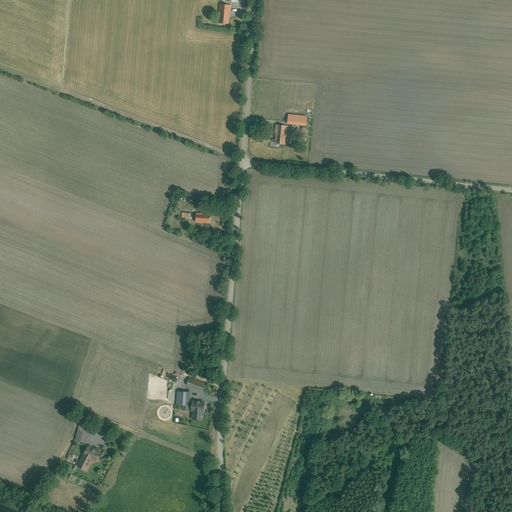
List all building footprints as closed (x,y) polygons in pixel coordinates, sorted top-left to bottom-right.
[(218,22),(228,24),(230,5),(220,4),(218,22)] [(307,116),(288,114),(287,124),(306,126),(307,116)] [(287,126),(274,125),(273,143),(286,144),(287,126)] [(211,214),(198,213),(197,222),(211,222),(211,214)] [(178,391),(176,406),(187,407),(188,392),(178,391)] [(205,400),(192,399),(191,419),(204,420),(205,400)] [(87,431),(75,428),(73,438),(85,441),(87,431)] [(85,469),(90,459),(95,461),(100,450),(84,443),(81,449),(74,464),(85,469)]
